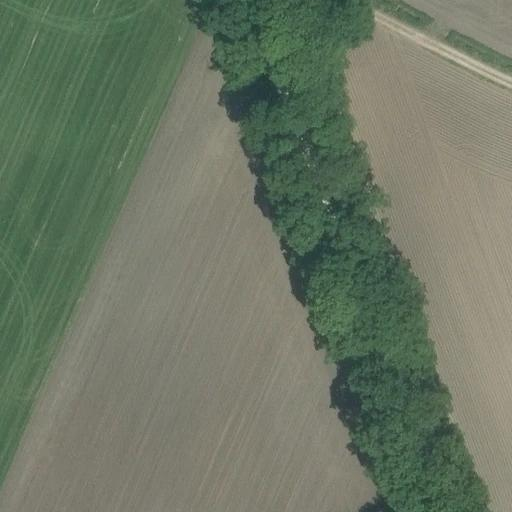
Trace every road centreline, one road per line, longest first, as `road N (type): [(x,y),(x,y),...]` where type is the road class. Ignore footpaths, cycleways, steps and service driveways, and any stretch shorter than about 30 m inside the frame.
road 1 (track): [(443,511),(257,0)]
road 2 (track): [(341,0),(511,88)]
